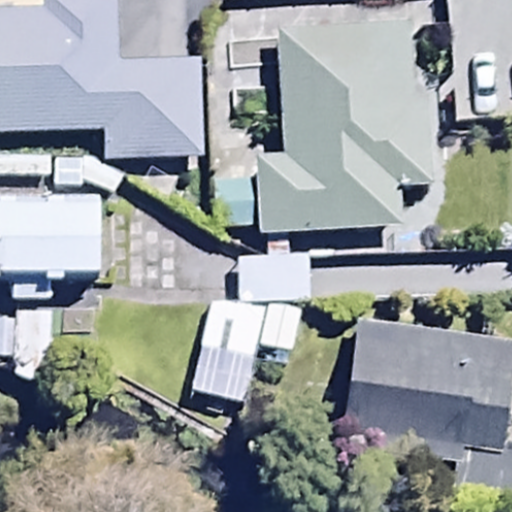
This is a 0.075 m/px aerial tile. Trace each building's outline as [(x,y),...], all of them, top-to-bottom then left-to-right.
[(0,147),(99,144),(100,175),(197,173),(194,72),(111,74),(110,2),(38,4),(38,18),(0,19),(0,147)] [(264,268),(294,268),(294,254),(284,254),(284,245),(397,243),(396,197),(425,197),(424,110),(405,111),(404,36),(275,38),(276,105),(215,106),(217,173),(223,173),(223,188),(210,188),(211,238),(253,238),(253,247),(264,247),(264,268)] [(0,208),(0,288),(41,288),(41,296),(60,296),(60,288),(96,288),(96,208),(0,208)] [(233,269),(234,313),(306,312),(305,268),(294,268),(264,268),(233,269)] [(258,324),(209,313),(189,402),(238,413),(258,324)] [(10,332),(0,331),(0,366),(8,367),(8,393),(47,394),(49,323),(10,322),(10,332)] [(511,511),(511,458),(509,458),(511,436),(511,354),(355,332),(338,458),(453,474),(449,504),(511,511)]
